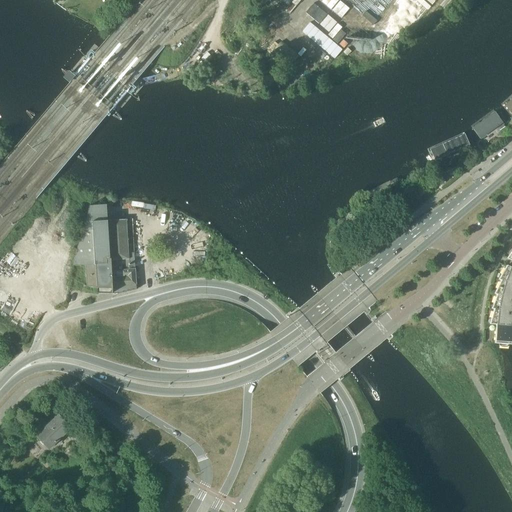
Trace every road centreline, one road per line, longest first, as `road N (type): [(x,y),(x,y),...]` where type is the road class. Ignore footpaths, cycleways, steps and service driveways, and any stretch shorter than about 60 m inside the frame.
road 1 (tertiary): [(188,288),(252,299),(345,405),(358,465),(348,511)]
road 2 (secondary): [(277,342),(232,368),(170,378),(83,356),(34,356)]
road 3 (secondary): [(248,379),(436,234)]
road 4 (tertiary): [(277,342),(205,365),(151,358),(135,340),(136,320),(159,298),(188,288)]
road 5 (tertiary): [(54,367),(109,390),(200,451),(207,479),(192,511)]
road 6 (secondary): [(54,367),(170,391),(248,379)]
road 7 (secondary): [(427,223),(277,342)]
road 8 (tertiary): [(188,288),(54,318),(34,356)]
road 9 (tertiary): [(213,511),(241,450),(248,379)]
